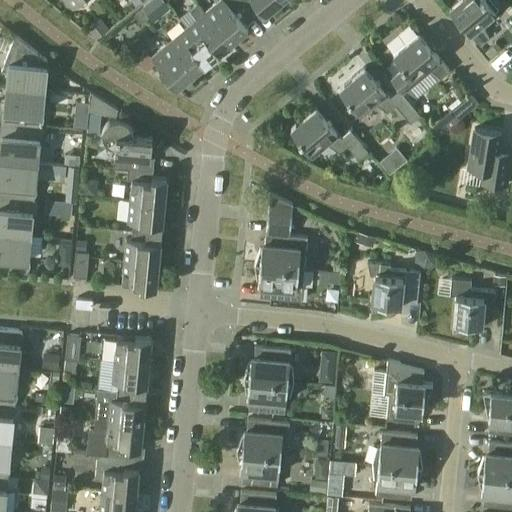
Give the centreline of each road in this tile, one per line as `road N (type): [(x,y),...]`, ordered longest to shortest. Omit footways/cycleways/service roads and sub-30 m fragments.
road 1 (residential): [(198,311),(218,122),(234,97),(351,0)]
road 2 (residential): [(461,358),(325,325),(198,311)]
road 3 (residential): [(181,511),(198,311)]
road 4 (residential): [(445,511),(461,358)]
road 5 (residential): [(511,96),(495,93),(418,0)]
road 6 (residential): [(198,311),(76,300)]
